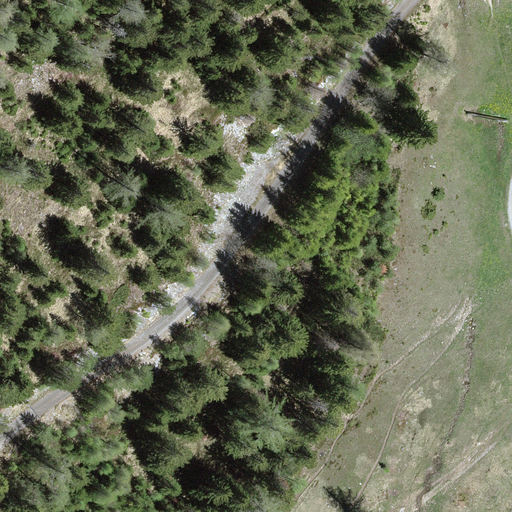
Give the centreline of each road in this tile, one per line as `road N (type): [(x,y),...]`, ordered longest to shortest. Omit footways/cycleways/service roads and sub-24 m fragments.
road 1 (track): [(410,0),(194,293),(100,370),(0,434)]
road 2 (track): [(511,429),(408,511)]
